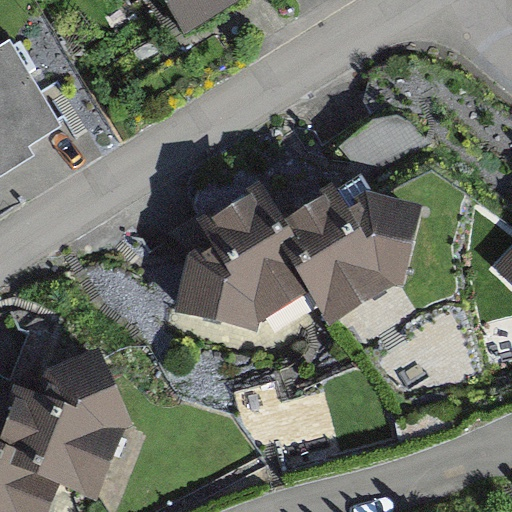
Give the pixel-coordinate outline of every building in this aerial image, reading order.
[(124,0),(167,60),(252,0),(124,0)] [(0,63),(0,159),(45,129),(0,63)] [(342,172),(255,228),(304,303),(319,327),(376,290),(391,294),(411,214),(361,201),(342,172)] [(188,241),(172,315),(247,333),(304,303),(255,228),(240,205),(188,241)] [(511,241),(482,272),(511,301),(511,241)] [(0,399),(0,475),(26,486),(56,498),(82,433),(103,424),(75,364),(32,384),(22,409),(0,399)] [(0,475),(0,511),(14,511),(26,486),(0,475)]
